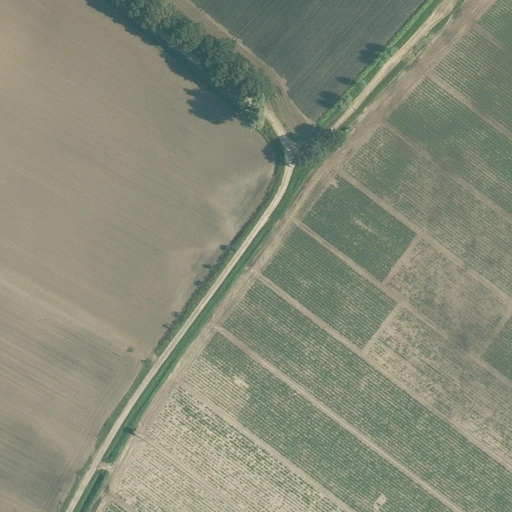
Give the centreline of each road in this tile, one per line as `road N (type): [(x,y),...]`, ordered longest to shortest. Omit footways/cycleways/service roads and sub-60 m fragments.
road 1 (track): [(123,0),(272,119),(299,158),(329,137),(455,0)]
road 2 (unclassified): [(74,511),(162,363),(285,198),(299,158)]
